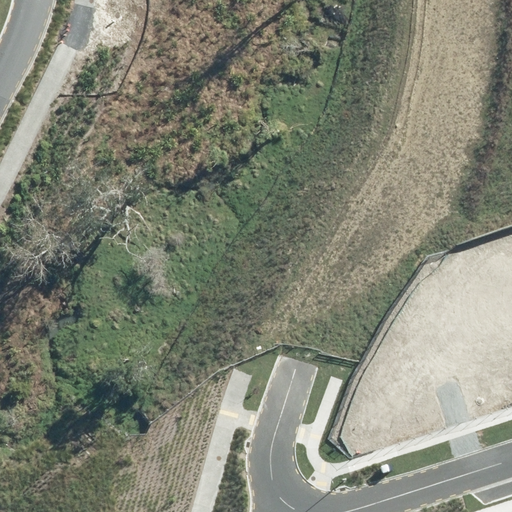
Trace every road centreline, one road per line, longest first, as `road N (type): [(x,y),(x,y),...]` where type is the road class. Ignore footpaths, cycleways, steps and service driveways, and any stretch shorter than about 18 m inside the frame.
road 1 (residential): [(299,361),(409,183),(466,0)]
road 2 (residential): [(511,455),(341,511)]
road 3 (residential): [(299,361),(269,442),(268,489),(277,500)]
